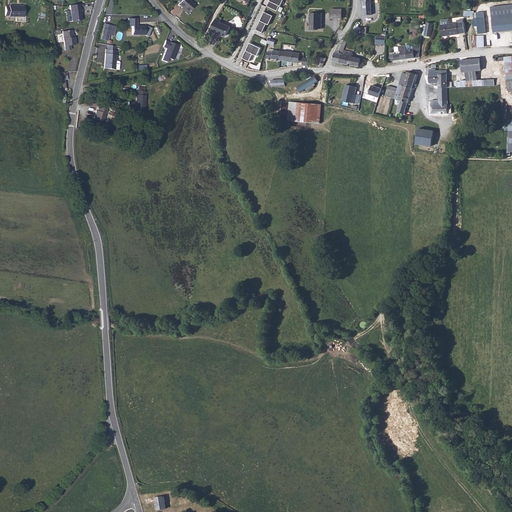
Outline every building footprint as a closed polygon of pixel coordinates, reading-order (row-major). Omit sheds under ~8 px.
[(187,11),(190,14),(197,5),(191,0),(184,0),(181,4),(187,10),(187,11)] [(280,0),(272,0),(269,9),(278,13),(281,8),(282,9),(285,2),(280,0)] [(362,0),(363,1),(364,1),(365,14),(372,14),(371,0),(362,0)] [(81,1),(71,2),(72,18),(82,18),(82,10),(84,10),(84,6),(82,6),(81,1)] [(511,30),(511,4),(491,7),(494,33),(511,30)] [(23,19),(23,8),(8,7),(8,9),(4,8),(4,17),(8,18),(8,19),(23,19)] [(333,11),(333,20),(344,20),(344,11),(333,11)] [(487,33),(484,11),(473,13),(476,34),(487,33)] [(266,14),(258,32),(264,35),(268,26),(270,27),(274,18),(266,14)] [(325,30),(325,15),(313,15),(313,32),(319,32),(319,30),(325,30)] [(463,31),(459,18),(454,19),(454,22),(447,24),(446,19),(438,21),(439,26),(441,37),(463,31)] [(130,20),(130,28),(134,28),(134,36),(146,36),(146,28),(139,28),(139,20),(130,20)] [(223,23),(218,21),(212,34),(216,36),(217,35),(221,38),(222,36),(227,39),(229,38),(233,30),(222,25),(223,23)] [(432,22),(426,21),(424,37),(430,38),(432,22)] [(116,26),(104,24),(100,39),(107,40),(108,36),(114,37),(116,26)] [(72,28),(63,29),(64,40),(65,48),(71,47),(70,43),(76,42),(75,35),(73,36),(72,28)] [(487,35),(473,34),(473,46),(487,47),(487,35)] [(178,45),(165,40),(163,47),(166,48),(162,60),(168,62),(169,58),(172,59),(178,45)] [(348,43),(347,42),(345,41),(340,48),(338,53),(337,53),(334,62),(342,63),(344,54),(343,54),(348,43)] [(252,45),(245,61),(251,64),(254,56),(259,58),(262,50),(252,45)] [(419,56),(420,45),(414,45),(406,45),(406,46),(399,47),(400,51),(401,51),(401,53),(391,54),(392,58),(395,57),(395,59),(419,56)] [(344,54),(342,63),(364,67),(364,60),(352,56),(354,52),(346,50),(344,54)] [(282,62),(284,53),(276,51),(276,54),(270,53),(269,60),(282,62)] [(106,70),(117,72),(117,71),(121,72),(122,64),(121,64),(118,64),(120,53),(118,53),(110,52),(109,52),(106,70)] [(284,53),(282,62),(300,65),(301,65),(302,64),(302,60),(303,58),(303,56),(297,55),(287,53),(284,53)] [(511,55),(496,58),(497,61),(504,60),(508,91),(511,90),(511,55)] [(318,66),(325,68),(328,59),(321,57),(318,66)] [(461,62),(462,69),(462,72),(481,70),(480,64),(479,58),(461,60),(461,62)] [(446,87),(446,74),(446,71),(437,71),(437,74),(435,74),(435,69),(428,69),(428,74),(428,82),(438,82),(438,87),(446,87)] [(402,72),(399,81),(403,83),(402,85),(411,88),(415,74),(407,71),(406,73),(402,72)] [(57,72),(58,88),(66,87),(64,72),(57,72)] [(312,77),(310,75),(306,78),(307,80),(297,87),(300,92),(306,89),(308,91),(314,87),(314,86),(316,85),(315,83),(318,81),(315,75),(312,77)] [(285,79),(271,80),(271,81),(271,87),(283,86),(285,86),(285,79)] [(401,94),(409,96),(411,88),(402,85),(398,84),(397,88),(395,95),(401,96),(401,94)] [(357,87),(346,85),(342,101),(359,105),(361,95),(356,94),(357,87)] [(386,92),(391,93),(395,95),(397,88),(393,86),(388,85),(386,92)] [(446,105),(446,87),(438,87),(438,100),(430,100),(430,113),(450,113),(450,105),(446,105)] [(137,110),(143,111),(147,90),(145,90),(139,89),(138,92),(137,92),(136,99),(128,98),(127,104),(137,106),(137,110)] [(399,101),(407,103),(409,96),(401,94),(401,96),(395,95),(394,99),(399,101)] [(396,112),(403,114),(407,103),(399,101),(396,112)] [(322,104),(289,102),(288,121),(320,124),(322,104)] [(92,125),(102,128),(107,112),(108,112),(109,108),(101,105),(99,109),(98,109),(92,125)] [(434,131),(418,129),(416,144),(432,146),(434,131)] [(455,253),(443,260),(447,266),(452,263),(451,260),(457,256),(455,253)] [(168,496),(156,497),(157,510),(170,509),(168,496)]
